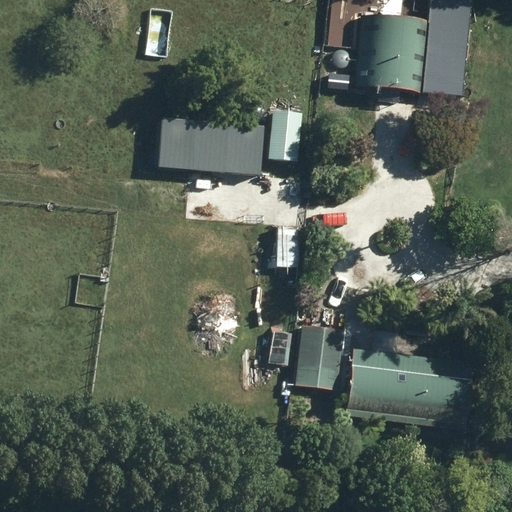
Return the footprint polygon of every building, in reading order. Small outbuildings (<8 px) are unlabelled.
[(372,90),(371,105),(391,107),(392,92),(416,94),(422,24),(356,18),(351,73),(323,71),(322,86),(372,90)] [(435,38),(432,68),(457,70),(460,41),(435,38)] [(260,112),(163,105),(159,163),(256,171),(260,112)] [(286,231),(267,231),(267,272),(286,272),(286,231)] [(293,330),(287,389),(329,393),(335,335),(293,330)] [(287,369),(290,333),(268,332),(266,367),(287,369)] [(335,420),(455,435),(463,368),(343,354),(335,420)] [(458,438),(457,451),(470,451),(470,439),(458,438)]
